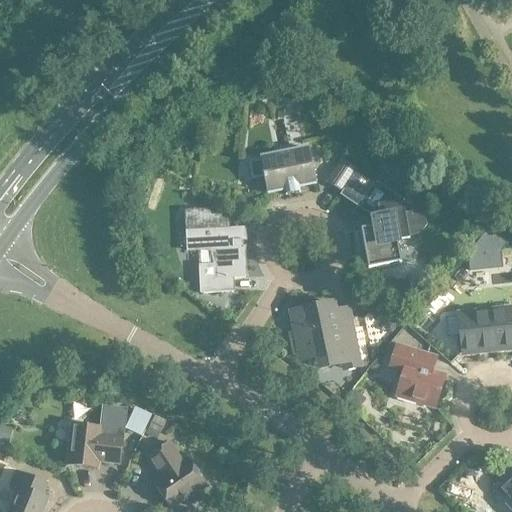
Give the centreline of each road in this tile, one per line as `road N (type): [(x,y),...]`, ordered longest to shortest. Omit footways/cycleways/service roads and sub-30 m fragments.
road 1 (secondary): [(0,251),(47,187),(236,0)]
road 2 (secondary): [(191,0),(120,62),(0,195)]
road 3 (residential): [(213,381),(0,261)]
road 4 (residential): [(282,275),(312,279),(327,266),(330,246),(320,228),(284,225),(272,240),(275,268)]
road 5 (residential): [(318,452),(213,381)]
road 6 (residential): [(213,381),(282,275)]
